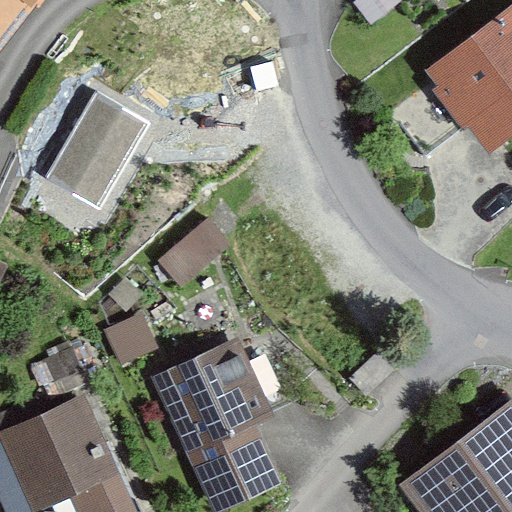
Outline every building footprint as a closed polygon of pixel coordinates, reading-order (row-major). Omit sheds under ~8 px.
[(0,0),(0,19),(15,0),(27,0),(29,2),(30,0),(0,0)] [(373,20),(397,1),(396,0),(362,0),(359,3),(373,20)] [(425,157),(479,116),(494,134),(511,120),(511,17),(492,33),(481,31),(465,42),(462,55),(471,67),(399,123),(425,157)] [(180,282),(236,239),(216,212),(159,256),(180,282)] [(271,246),(247,265),(266,289),(290,270),(271,246)] [(234,346),(161,380),(218,503),(274,477),(247,419),(265,411),(234,346)] [(350,377),(366,394),(393,368),(377,352),(350,377)] [(81,403),(38,422),(30,404),(0,417),(0,421),(29,484),(47,476),(55,494),(68,488),(79,511),(140,511),(117,461),(109,465),(81,403)] [(443,511),(511,511),(511,418),(424,485),(443,511)]
